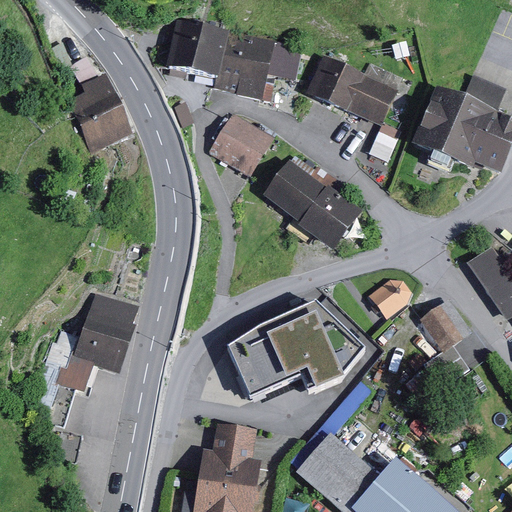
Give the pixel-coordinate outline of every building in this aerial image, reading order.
[(273,45),(174,22),(162,72),(213,84),(211,91),(259,103),(273,45)] [(72,67),(62,45),(52,49),(63,75),(71,71),(70,69),(72,67)] [(363,78),(320,58),(302,98),(344,118),(345,115),(380,131),(398,93),(396,92),(401,80),(369,65),(363,78)] [(85,59),(72,67),(70,69),(71,71),(80,88),(97,81),(85,59)] [(130,139),(104,78),(97,81),(80,88),(83,97),(68,103),(90,156),(130,139)] [(461,101),(434,90),(408,149),(469,175),(472,168),(498,179),(511,145),(511,125),(495,118),(506,92),(471,78),(461,101)] [(274,142),(232,116),(207,156),(249,182),(274,142)] [(324,192),(287,165),(261,200),(297,227),(294,230),(330,256),(360,216),(325,190),(324,192)] [(511,279),(491,249),(466,267),(505,324),(511,319),(511,279)] [(410,295),(402,284),(387,284),(367,299),(376,311),(385,323),(406,307),(410,295)] [(142,309),(94,292),(78,338),(61,333),(56,346),(53,345),(31,405),(51,412),(59,389),(88,399),(98,373),(117,379),(142,309)] [(471,335),(448,302),(418,323),(440,356),(452,347),(471,335)] [(226,351),(246,404),(298,382),(304,398),(341,383),(364,354),(313,306),(257,330),(226,351)] [(452,347),(440,356),(422,368),(439,393),(470,372),(452,347)] [(256,432),(214,426),(210,452),(201,450),(194,496),(184,494),(181,511),(252,511),(260,464),(251,463),(256,432)] [(77,465),(83,439),(54,432),(48,459),(77,465)] [(446,511),(392,465),(378,481),(327,437),(294,476),(335,511),(446,511)]
